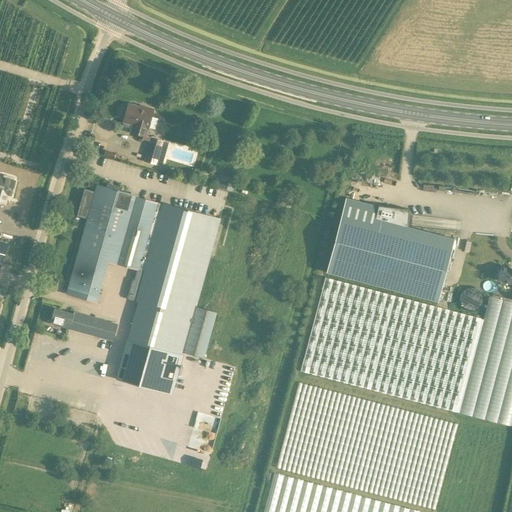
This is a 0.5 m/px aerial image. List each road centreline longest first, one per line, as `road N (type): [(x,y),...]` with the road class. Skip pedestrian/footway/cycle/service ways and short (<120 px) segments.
road 1 (primary): [(511,125),(318,97),(114,20)]
road 2 (unclassified): [(0,389),(90,76),(114,20)]
